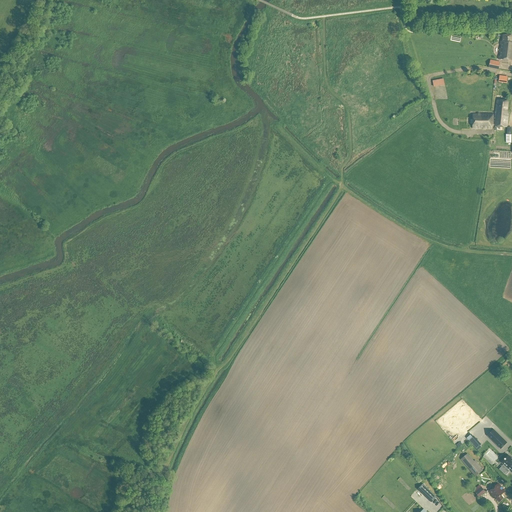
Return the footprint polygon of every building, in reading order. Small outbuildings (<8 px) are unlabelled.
[(511,43),(511,41),(511,36),(503,35),(502,42),(500,42),(498,59),(511,61),(511,43)] [(490,66),(500,69),(502,61),(492,59),(490,66)] [(443,79),(432,81),(434,87),(445,85),(443,79)] [(494,124),(494,126),(497,127),(506,127),(507,120),(508,113),(507,113),(508,101),(497,100),(495,112),(494,119),(494,124)] [(473,114),(473,129),(492,129),(492,125),(492,124),(493,124),(493,114),(473,114)] [(507,443),(494,429),(487,436),(501,449),(507,443)] [(461,459),(475,476),(481,471),(480,469),(481,468),(478,465),(477,466),(467,454),(461,459)] [(511,458),(508,455),(501,463),(504,465),(503,466),(509,472),(510,471),(511,472),(511,458)] [(422,484),(417,490),(420,492),(431,503),(436,498),(425,487),(422,484)] [(473,491),(479,498),(485,492),(480,485),(473,491)] [(496,500),(498,503),(503,499),(501,496),(502,496),(496,489),(490,494),(495,501),(496,500)]
